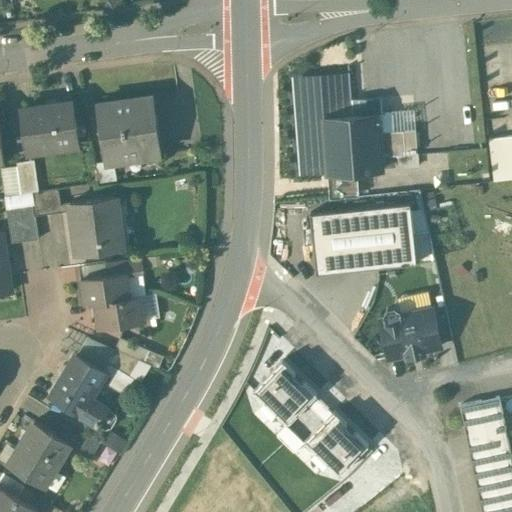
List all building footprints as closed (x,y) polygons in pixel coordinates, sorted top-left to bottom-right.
[(300,174),(328,172),(324,116),(356,114),(353,70),(292,75),(300,174)] [(152,95),(97,103),(105,162),(161,154),(152,95)] [(72,101),(21,108),(27,151),(78,143),(72,101)] [(356,114),(324,116),(328,172),(356,170),(382,168),(381,155),(379,131),(378,113),(356,114)] [(403,129),(379,131),(381,155),(405,154),(403,130),(403,129)] [(415,129),(403,130),(405,154),(417,153),(415,129)] [(511,134),(489,138),(494,180),(511,177),(511,134)] [(34,159),(16,161),(21,193),(32,192),(39,191),(34,159)] [(356,170),(328,172),(329,197),(358,195),(356,170)] [(39,191),(32,192),(33,203),(35,216),(36,216),(36,215),(61,211),(58,188),(39,191)] [(116,196),(70,202),(77,253),(123,247),(116,196)] [(410,201),(311,212),(317,271),(416,261),(413,233),(410,208),(410,201)] [(33,203),(19,206),(20,216),(23,241),(38,239),(35,216),(33,203)] [(410,208),(413,233),(429,231),(424,207),(410,208)] [(20,216),(8,217),(11,242),(23,241),(20,216)] [(413,233),(416,261),(435,259),(429,231),(413,233)] [(0,292),(10,291),(1,232),(0,232),(0,292)] [(141,257),(105,261),(107,274),(126,271),(126,274),(141,272),(143,272),(141,257)] [(107,274),(81,277),(84,303),(140,295),(144,294),(141,272),(126,274),(126,271),(107,274)] [(140,295),(84,303),(84,304),(94,303),(98,327),(143,321),(140,295)] [(384,314),(385,317),(381,318),(389,356),(407,352),(407,356),(425,352),(424,348),(441,344),(433,307),(401,314),(400,310),(394,306),(388,308),(384,314)] [(149,349),(119,336),(114,348),(140,359),(144,360),(149,349)] [(140,359),(114,348),(105,363),(128,377),(129,376),(140,359)] [(76,352),(50,395),(95,422),(105,405),(90,396),(104,372),(108,374),(109,373),(102,368),(76,352)] [(296,371),(282,358),(253,389),(265,400),(261,405),(272,415),(276,411),(288,422),(317,392),(304,380),(303,381),(294,373),(296,371)] [(128,377),(105,363),(102,368),(109,373),(108,374),(112,376),(108,382),(125,392),(133,379),(129,376),(128,377)] [(511,511),(511,460),(499,397),(461,405),(483,511),(511,511)] [(115,411),(105,405),(95,422),(105,428),(111,427),(117,417),(115,411)] [(347,421),(334,409),(304,439),(316,450),(312,454),(323,466),(328,461),(339,473),(369,443),(356,430),(354,431),(345,423),(347,421)] [(91,434),(63,417),(56,428),(84,445),(91,434)] [(69,442),(34,420),(8,463),(43,485),(44,484),(42,483),(51,467),(53,468),(69,442)] [(17,496),(0,486),(0,511),(36,511),(37,511),(38,509),(17,496)] [(57,511),(60,508),(23,486),(17,496),(38,509),(37,511),(39,511),(57,511)]
